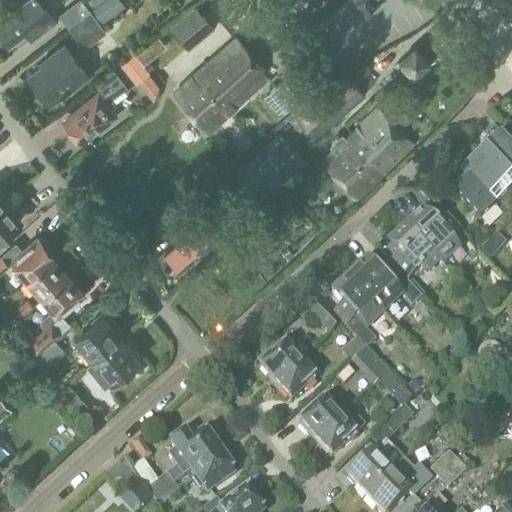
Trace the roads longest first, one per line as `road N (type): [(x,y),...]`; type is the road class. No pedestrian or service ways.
road 1 (residential): [(200,363),(511,65)]
road 2 (residential): [(200,363),(57,191),(0,108)]
road 3 (residential): [(30,511),(200,363)]
road 4 (residential): [(317,511),(200,363)]
